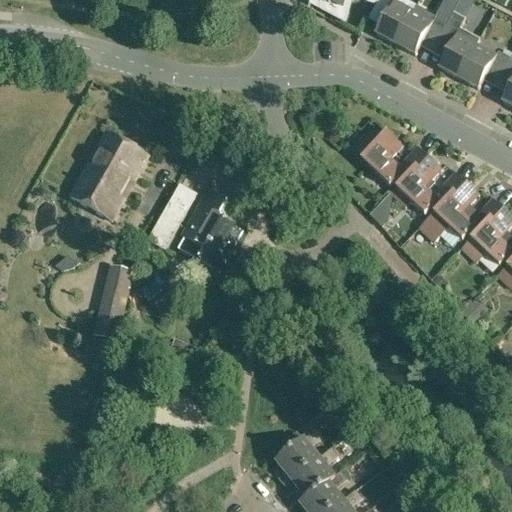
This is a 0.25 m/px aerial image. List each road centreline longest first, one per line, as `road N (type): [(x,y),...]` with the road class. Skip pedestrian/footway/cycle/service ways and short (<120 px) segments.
road 1 (residential): [(0,41),(89,50),(204,77),(274,76)]
road 2 (residential): [(274,76),(359,78),(511,161)]
road 3 (residential): [(357,222),(271,123),(274,76)]
